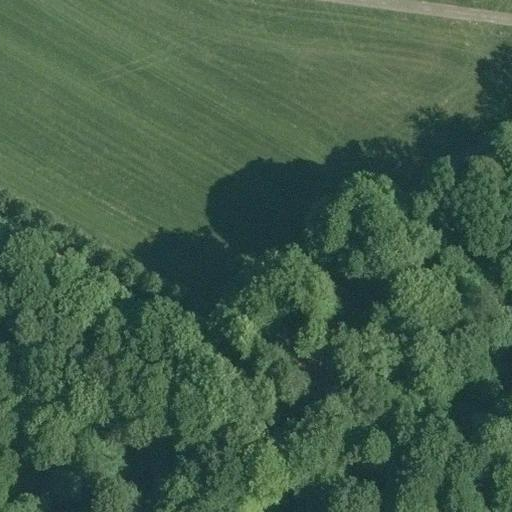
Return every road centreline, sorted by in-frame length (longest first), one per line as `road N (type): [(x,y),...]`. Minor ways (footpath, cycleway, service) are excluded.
road 1 (unclassified): [(117,511),(227,349),(275,294),(511,119)]
road 2 (track): [(0,217),(227,349)]
